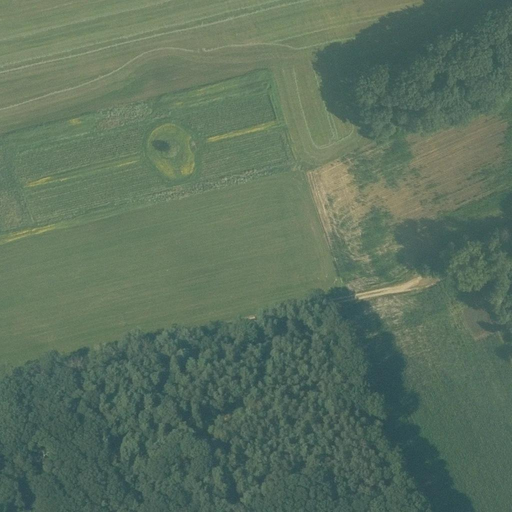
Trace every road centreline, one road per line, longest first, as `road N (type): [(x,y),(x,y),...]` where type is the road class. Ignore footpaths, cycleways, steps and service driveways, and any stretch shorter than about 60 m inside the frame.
road 1 (track): [(0,381),(422,281),(511,234)]
road 2 (track): [(286,0),(382,292)]
